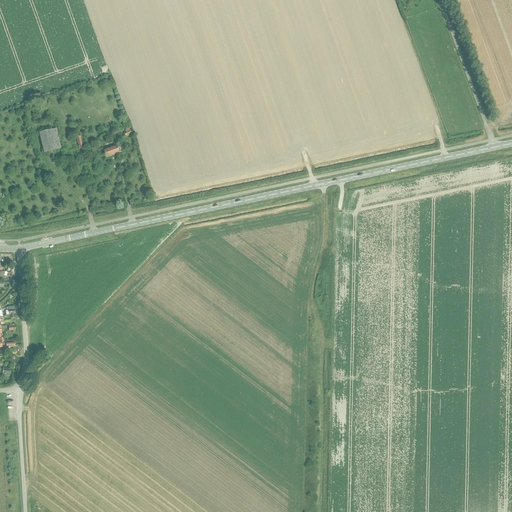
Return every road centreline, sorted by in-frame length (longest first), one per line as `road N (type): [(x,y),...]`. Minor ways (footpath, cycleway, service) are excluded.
road 1 (secondary): [(113,229),(511,143)]
road 2 (track): [(319,511),(322,354),(312,299),(325,217),(318,184)]
road 3 (unclassified): [(16,387),(26,360),(20,260)]
road 4 (unclassified): [(25,511),(16,387)]
